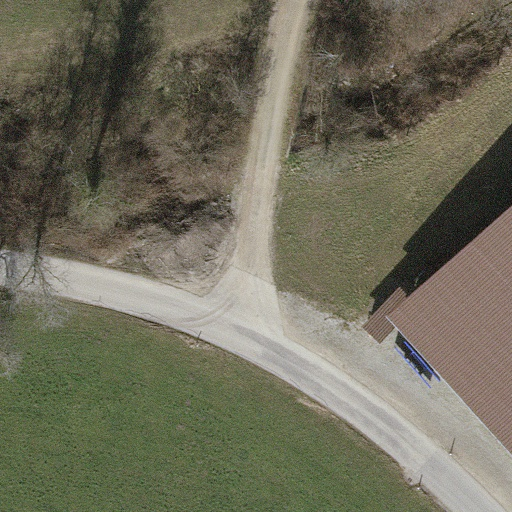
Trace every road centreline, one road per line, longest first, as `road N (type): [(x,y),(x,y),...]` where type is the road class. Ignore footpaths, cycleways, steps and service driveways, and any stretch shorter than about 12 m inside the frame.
road 1 (unclassified): [(480,511),(379,419),(233,329),(115,288),(0,265)]
road 2 (track): [(233,329),(299,0)]
